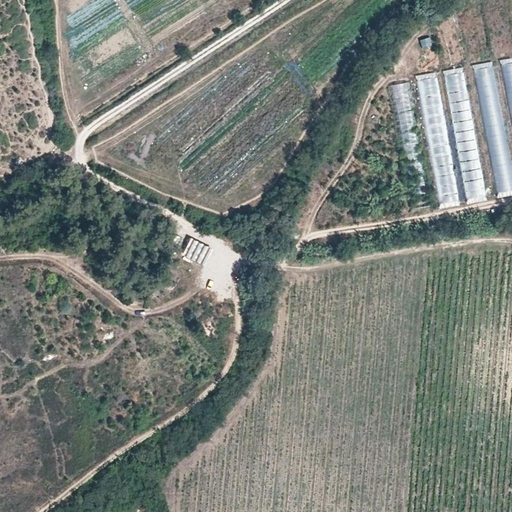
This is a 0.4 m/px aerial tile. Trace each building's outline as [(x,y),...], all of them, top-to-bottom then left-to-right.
[(422,48),(433,45),(430,35),(419,38),(422,48)] [(427,50),(430,65),(438,63),(435,48),(427,50)] [(511,58),(499,61),(511,128),(511,58)] [(511,195),(511,180),(490,62),(472,66),(496,198),(511,195)] [(462,68),(443,71),(466,204),(487,200),(462,68)] [(435,73),(416,76),(438,209),(460,205),(435,73)] [(408,78),(388,82),(410,214),(432,210),(408,78)] [(210,247),(189,236),(182,250),(203,260),(210,247)]
